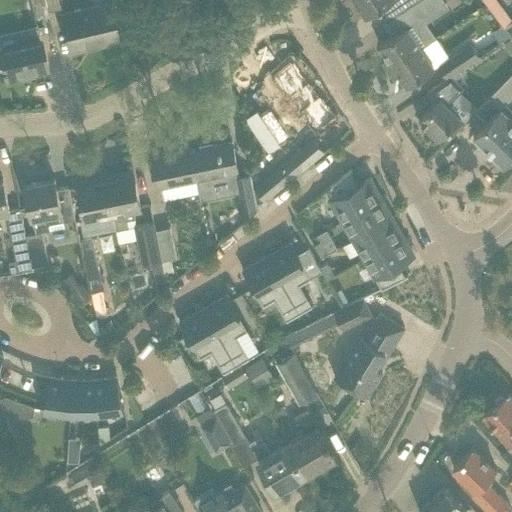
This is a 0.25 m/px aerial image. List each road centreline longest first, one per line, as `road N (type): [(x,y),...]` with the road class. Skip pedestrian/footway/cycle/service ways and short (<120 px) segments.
road 1 (residential): [(376,136),(111,356),(52,353)]
road 2 (residential): [(0,127),(72,125),(304,4)]
road 3 (tertiary): [(364,511),(438,395),(466,327)]
road 4 (unclassified): [(376,136),(333,76),(304,4)]
road 5 (unclassified): [(463,258),(376,136)]
